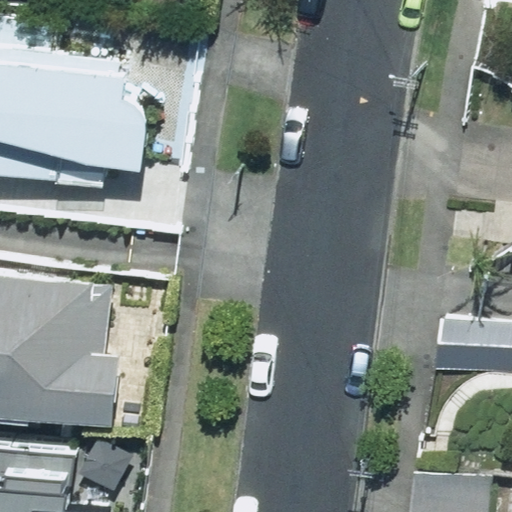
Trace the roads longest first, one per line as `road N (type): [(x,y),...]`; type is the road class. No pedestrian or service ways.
road 1 (residential): [(294,511),(364,0)]
road 2 (unknown): [(0,136),(340,160)]
